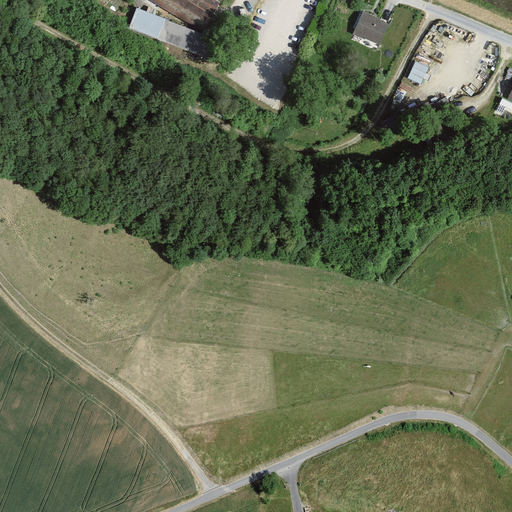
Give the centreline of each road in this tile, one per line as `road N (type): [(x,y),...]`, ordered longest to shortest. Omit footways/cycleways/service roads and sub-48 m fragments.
road 1 (track): [(434,11),(377,124),(347,143),(306,148),(138,80),(2,0)]
road 2 (unclassified): [(511,463),(464,429),(418,423),(343,445),(188,511)]
road 3 (track): [(225,496),(143,408),(42,339),(0,292)]
